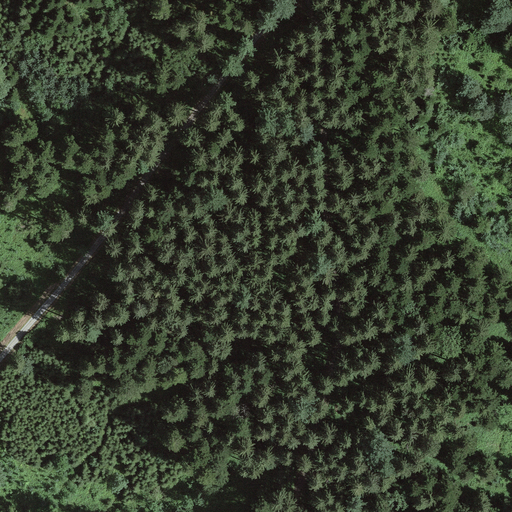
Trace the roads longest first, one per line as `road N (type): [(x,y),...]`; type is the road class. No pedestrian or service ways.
road 1 (track): [(285,511),(315,385),(320,275),(307,0)]
road 2 (track): [(284,0),(0,360)]
